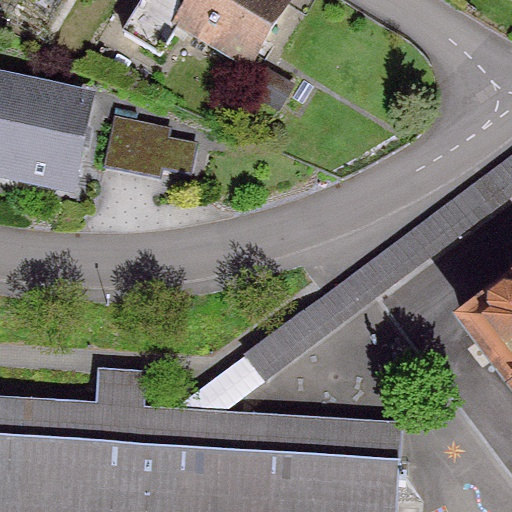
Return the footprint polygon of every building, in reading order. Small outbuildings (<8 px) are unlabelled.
[(245,70),(284,4),(277,0),(143,0),(121,37),(156,58),(175,28),(187,36),(245,70)] [(75,134),(82,104),(0,88),(0,174),(63,187),(73,143),(75,134)] [(196,131),(121,115),(111,160),(186,177),(196,131)] [(511,197),(511,158),(322,301),(302,316),(301,314),(244,358),(264,383),(478,223),(511,197)] [(511,290),(461,330),(511,395),(511,290)] [(96,374),(94,411),(0,405),(0,511),(390,511),(392,487),(401,488),(402,478),(393,477),(396,429),(217,419),(264,383),(244,358),(210,384),(166,416),(137,414),(139,378),(96,374)]
